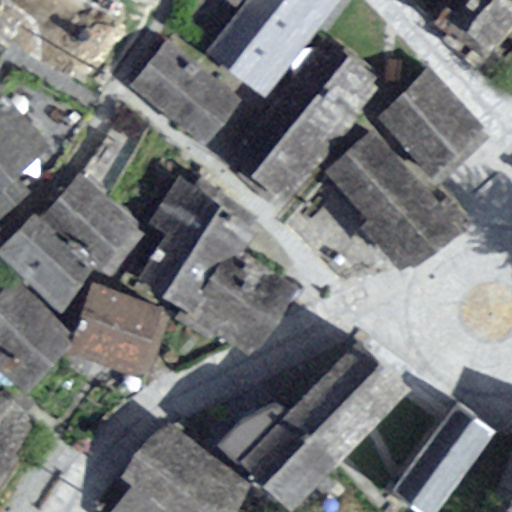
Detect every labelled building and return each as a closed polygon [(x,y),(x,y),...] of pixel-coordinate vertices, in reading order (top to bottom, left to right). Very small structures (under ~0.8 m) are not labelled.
[(249,0),(208,51),(265,97),(343,0),(249,0)] [(511,29),(511,6),(505,0),(466,0),(437,31),(476,67),(511,29)] [(383,84),(329,39),(228,159),(282,204),(383,84)] [(242,98),(167,40),(129,87),(204,144),(242,98)] [(431,72),(376,123),(435,189),(491,137),(431,72)] [(18,178),(48,149),(13,104),(0,114),(0,217),(30,194),(18,178)] [(368,130),(324,172),(413,270),(457,228),(368,130)] [(79,172),(38,219),(96,270),(101,274),(142,227),(79,172)] [(231,250),(239,255),(260,222),(198,182),(195,187),(179,176),(146,227),(163,237),(135,281),(181,310),(189,315),(231,250)] [(0,260),(59,312),(96,270),(38,219),(33,214),(0,250),(0,260)] [(239,255),(231,250),(189,315),(181,310),(176,317),(250,362),(295,289),(239,255)] [(11,281),(0,292),(0,373),(25,396),(72,344),(66,339),(70,334),(11,281)] [(170,309),(90,284),(69,355),(149,381),(170,309)] [(292,511),(407,391),(358,345),(289,418),(275,404),(243,424),(216,450),(239,471),(243,466),(292,511)] [(457,403),(391,492),(415,511),(435,511),(494,433),(457,403)] [(32,428),(0,405),(0,486),(18,462),(12,456),(32,428)] [(165,422),(121,479),(133,488),(114,511),(226,511),(247,485),(165,422)]
